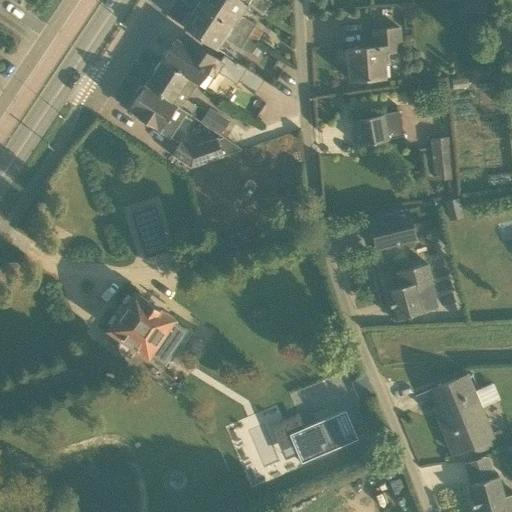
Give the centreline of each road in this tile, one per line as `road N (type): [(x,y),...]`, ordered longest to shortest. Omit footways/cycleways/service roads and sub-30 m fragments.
road 1 (residential): [(296,0),(311,216),(360,346)]
road 2 (track): [(360,346),(425,511)]
road 3 (residential): [(64,82),(103,87),(162,0)]
